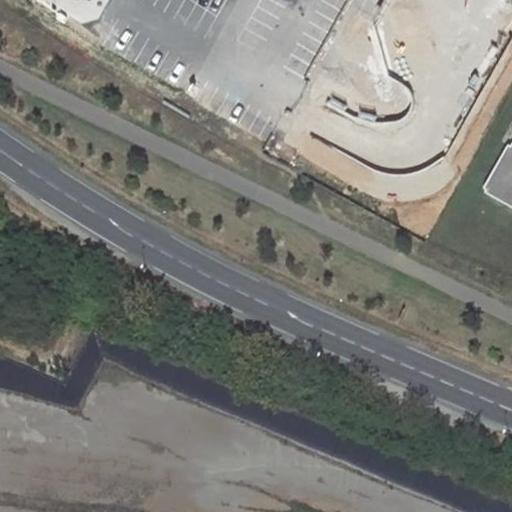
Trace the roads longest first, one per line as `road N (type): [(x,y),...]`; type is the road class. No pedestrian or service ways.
road 1 (secondary): [(0,156),(203,281),(511,411)]
road 2 (unknown): [(433,0),(408,45),(379,59),(281,0)]
